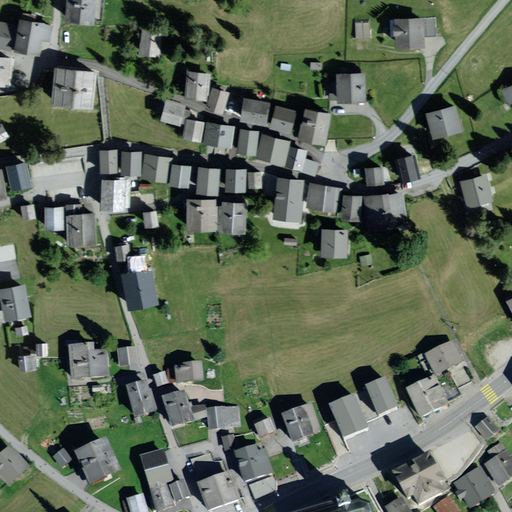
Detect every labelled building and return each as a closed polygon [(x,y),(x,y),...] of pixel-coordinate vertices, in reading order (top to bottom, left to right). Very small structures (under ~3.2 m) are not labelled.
[(93,0),(69,0),(68,17),(92,19),(93,0)] [(52,24),(22,19),(17,45),(40,49),(42,36),(50,37),(52,24)] [(422,19),(397,19),(397,42),(420,42),(422,42),(422,19)] [(370,21),(358,22),(359,36),(371,35),(370,21)] [(0,24),(0,42),(11,44),(14,26),(0,24)] [(143,36),(141,52),(159,54),(161,31),(144,29),(143,36)] [(11,56),(0,55),(0,80),(9,81),(11,56)] [(94,72),(56,69),(54,101),(73,102),(91,104),(94,72)] [(188,87),(187,96),(205,98),(208,75),(190,73),(188,87)] [(341,94),(341,98),(363,98),(362,75),(341,75),(341,94)] [(216,88),(212,102),(226,106),(230,92),(216,88)] [(247,98),(243,115),(268,120),(272,104),(247,98)] [(167,102),(163,117),(179,122),(183,107),(167,102)] [(280,105),(275,122),(292,128),(298,111),(280,105)] [(431,124),(433,134),(459,127),(454,108),(429,114),(431,124)] [(305,122),(302,135),(323,140),(329,115),(308,110),(305,122)] [(205,122),(189,120),(186,135),(203,138),(205,122)] [(4,123),(0,125),(0,138),(10,133),(4,123)] [(209,123),(207,141),(231,144),(233,126),(209,123)] [(241,130),(238,150),(247,151),(255,152),(258,133),(241,130)] [(262,137),(257,156),(276,160),(285,162),(289,144),(262,137)] [(102,150),(103,170),(119,170),(118,149),(102,150)] [(306,152),(290,149),(287,164),(294,165),(302,167),(306,152)] [(142,152),(124,151),(124,171),(141,172),(142,152)] [(148,154),(144,177),(167,181),(171,159),(148,154)] [(399,160),(404,179),(422,175),(417,155),(399,160)] [(319,163),(306,159),(302,170),(308,172),(315,174),(319,163)] [(26,164),(8,168),(12,187),(22,185),(30,183),(26,164)] [(174,164),(171,183),(179,184),(187,185),(189,166),(174,164)] [(368,168),(369,180),(383,180),(382,171),(382,167),(368,168)] [(209,169),(200,168),(198,189),(216,191),(219,170),(209,169)] [(237,170),(229,170),(228,187),(244,188),(244,171),(237,170)] [(261,172),(250,172),(249,185),(261,185),(261,172)] [(485,177),(462,183),(464,190),(467,204),(490,199),(485,177)] [(103,191),(103,207),(127,207),(127,180),(103,180),(103,191)] [(279,180),(275,215),(301,218),(302,202),(301,202),(299,202),(301,182),(279,180)] [(342,191),(312,186),(309,205),(330,208),(339,210),(342,191)] [(369,211),(371,226),(391,224),(391,221),(405,220),(402,196),(388,198),(388,193),(368,195),(369,211)] [(361,196),(346,195),(344,218),(360,219),(361,196)] [(191,199),(190,227),(217,228),(218,207),(216,207),(213,207),(214,200),(191,199)] [(223,203),(221,229),(243,230),(245,204),(239,204),(223,203)] [(28,204),(22,205),(23,218),(35,216),(34,204),(28,204)] [(79,206),(68,206),(69,243),(95,243),(95,214),(82,214),(80,214),(79,206)] [(62,209),(45,209),(45,228),(62,227),(62,209)] [(151,212),(146,212),(147,224),(157,223),(156,211),(151,212)] [(346,232),(325,231),(324,252),(345,253),(345,242),(346,232)] [(128,244),(118,246),(119,258),(130,256),(128,244)] [(131,273),(123,274),(129,304),(156,299),(150,269),(131,273)] [(2,289),(8,316),(33,311),(27,284),(2,289)] [(47,341),(38,342),(39,354),(48,353),(47,341)] [(453,343),(427,355),(436,374),(462,362),(456,350),(453,343)] [(93,346),(72,347),(72,354),(74,380),(106,378),(105,359),(104,353),(93,353),(93,346)] [(136,348),(119,350),(121,365),(129,364),(138,363),(136,348)] [(35,354),(22,354),(23,365),(36,365),(35,354)] [(200,364),(177,367),(178,382),(180,382),(202,379),(200,364)] [(458,387),(471,381),(465,369),(452,375),(458,387)] [(164,373),(155,377),(158,386),(165,383),(167,383),(164,373)] [(434,378),(408,390),(420,416),(443,406),(446,404),(434,378)] [(388,380),(368,388),(380,416),(400,409),(388,380)] [(146,384),(130,388),(137,416),(153,411),(147,387),(146,384)] [(183,395),(167,401),(175,427),(192,421),(183,395)] [(357,397),(331,407),(345,441),(370,431),(357,397)] [(311,406),(284,415),(294,442),(321,433),(311,406)] [(205,408),(195,411),(198,421),(208,418),(205,408)] [(237,408),(211,410),(213,429),(239,427),(237,408)] [(483,423),(476,429),(487,442),(500,432),(489,419),(483,423)] [(274,421),(258,427),(262,437),(277,432),(274,421)] [(104,445),(78,456),(83,466),(90,483),(116,472),(104,445)] [(245,450),(235,454),(245,482),(272,473),(264,452),(257,455),(254,447),(245,450)] [(28,469),(10,449),(0,458),(0,472),(11,484),(28,469)] [(62,451),(55,457),(63,466),(70,460),(62,451)] [(511,458),(508,452),(487,464),(491,470),(500,485),(511,477),(511,458)] [(162,453),(142,459),(157,510),(171,506),(170,501),(164,482),(171,480),(164,457),(162,453)] [(212,454),(193,461),(209,510),(223,506),(236,501),(223,462),(215,465),(212,454)] [(409,467),(395,474),(409,498),(415,495),(421,505),(440,494),(436,486),(442,483),(428,457),(409,467)] [(479,469),(457,482),(472,507),(495,494),(490,486),(479,469)] [(172,487),(177,502),(190,498),(185,483),(172,487)] [(147,511),(143,495),(129,499),(132,511),(147,511)] [(457,511),(449,499),(436,508),(438,511),(457,511)] [(349,500),(307,511),(372,511),(370,506),(360,503),(350,505),(349,500)] [(395,505),(387,509),(389,511),(408,511),(402,501),(395,505)]
